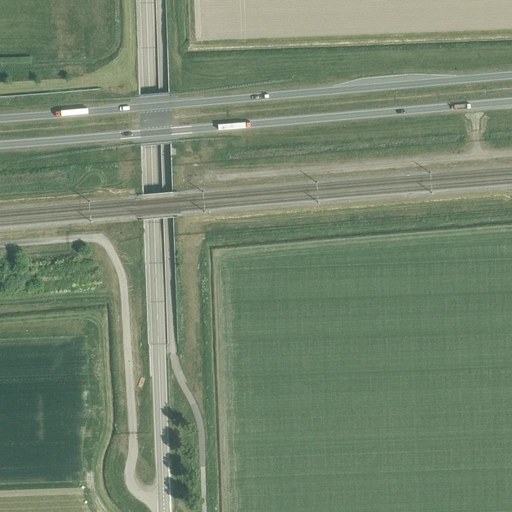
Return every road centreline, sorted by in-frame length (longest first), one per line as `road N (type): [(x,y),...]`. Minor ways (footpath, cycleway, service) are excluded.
road 1 (trunk): [(0,144),(511,102)]
road 2 (trunk): [(511,75),(0,117)]
road 3 (secondary): [(163,511),(146,0)]
road 4 (track): [(200,179),(511,153)]
